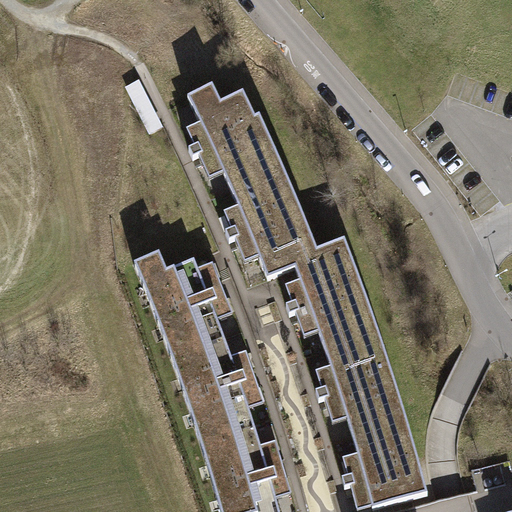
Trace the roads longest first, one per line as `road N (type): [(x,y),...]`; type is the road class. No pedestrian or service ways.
road 1 (residential): [(257,0),(414,180),(511,338)]
road 2 (track): [(47,22),(81,269),(59,296),(0,328)]
